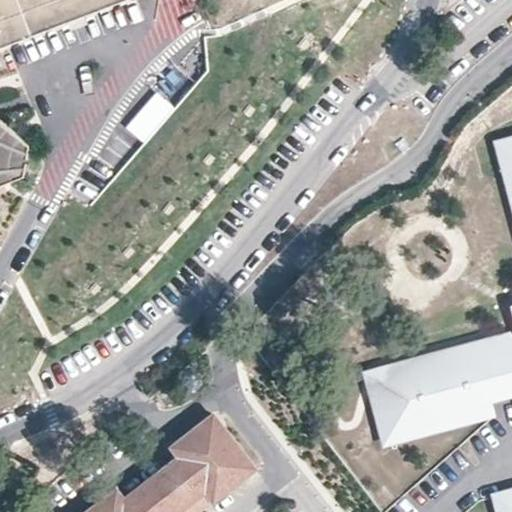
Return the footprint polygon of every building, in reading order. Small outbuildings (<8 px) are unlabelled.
[(0,0),(0,31),(54,10),(58,18),(103,0),(0,0)] [(0,184),(20,177),(28,145),(0,121),(0,184)] [(511,511),(511,341),(395,375),(397,379),(386,381),(389,393),(383,395),(383,403),(385,413),(388,422),(393,438),(399,436),(404,447),(414,445),(415,450),(466,435),(508,423),(503,409),(511,406),(511,511)] [(389,393),(386,381),(375,379),(383,395),(389,393)] [(258,464),(217,412),(175,445),(182,454),(127,496),(121,487),(89,511),(175,511),(208,487),(215,496),(258,464)] [(399,436),(393,438),(394,441),(395,443),(394,455),(404,447),(399,436)] [(511,511),(511,504),(502,502),(505,511),(511,511)]
